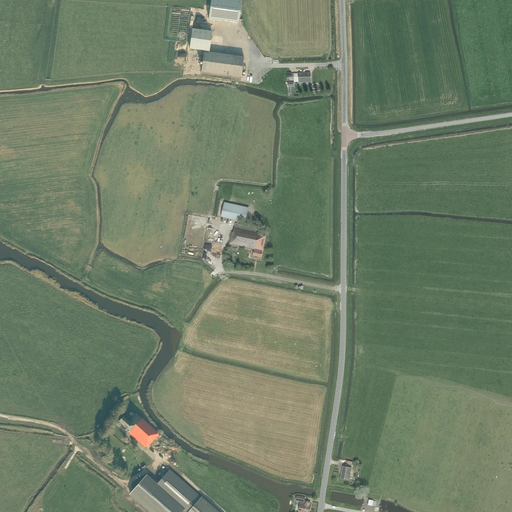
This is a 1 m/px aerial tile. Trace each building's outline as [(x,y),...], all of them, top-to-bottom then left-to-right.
[(241,1),(233,0),(210,0),(208,20),(238,24),(241,1)] [(204,51),(204,52),(201,72),(241,77),(244,57),(209,52),(212,31),(192,29),(189,49),(204,51)] [(310,82),(310,73),(299,73),(299,74),(294,74),(294,77),(299,77),(299,82),(305,82),(306,83),(309,83),(309,82),(310,82)] [(249,208),(224,202),(221,217),(245,223),(249,208)] [(233,232),(232,232),(229,244),(255,250),(255,251),(257,252),(256,256),(261,257),(262,250),(263,251),(266,236),(259,234),(259,233),(234,228),(233,232)] [(128,432),(146,448),(149,444),(150,445),(159,434),(136,413),(129,422),(123,417),(119,421),(129,431),(128,432)] [(354,472),(351,471),(351,468),(343,467),(341,478),(349,480),(350,477),(353,477),(354,472)] [(157,484),(146,475),(130,494),(150,511),(217,511),(169,470),(157,484)] [(305,502),(304,504),(304,506),(300,505),(299,511),(300,511),(302,511),(304,511),(309,511),(310,507),(309,507),(310,503),(305,502)]
